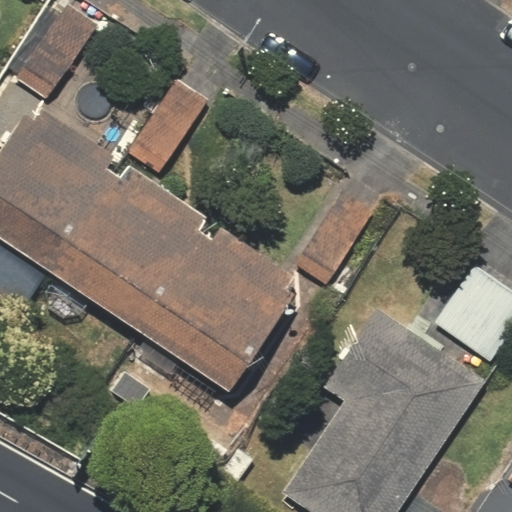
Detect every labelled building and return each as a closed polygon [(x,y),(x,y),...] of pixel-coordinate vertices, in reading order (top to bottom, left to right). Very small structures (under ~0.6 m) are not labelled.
[(90,28),(58,8),(18,70),(49,91),(90,28)] [(200,102),(168,81),(128,144),(160,164),(200,102)] [(206,232),(198,244),(185,236),(193,223),(117,171),(106,187),(91,177),(101,163),(29,114),(20,127),(9,120),(0,133),(0,221),(228,375),(275,306),(269,301),(282,283),(206,232)] [(367,215),(335,194),(295,257),(326,277),(367,215)] [(511,326),(511,300),(468,269),(429,324),(485,364),(511,326)] [(391,511),(479,385),(369,311),(315,389),(338,405),(276,496),(299,511),(391,511)] [(511,511),(511,445),(469,511),(511,511)]
